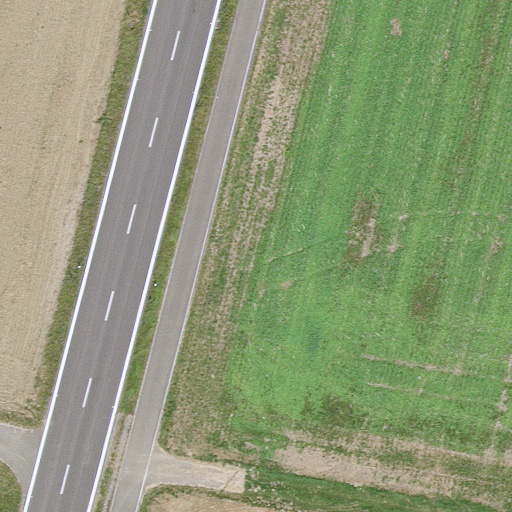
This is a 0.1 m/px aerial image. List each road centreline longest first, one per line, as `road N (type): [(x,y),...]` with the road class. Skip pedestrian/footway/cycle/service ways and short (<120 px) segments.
road 1 (track): [(116,511),(252,0)]
road 2 (secondary): [(57,511),(187,0)]
road 3 (track): [(368,511),(73,454)]
